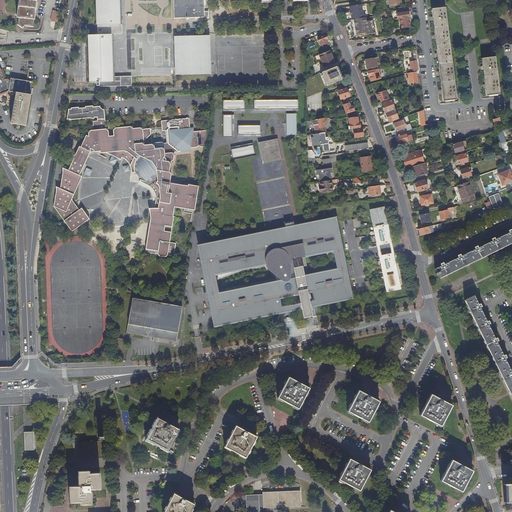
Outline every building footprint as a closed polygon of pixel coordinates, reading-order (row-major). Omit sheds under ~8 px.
[(19,0),(19,6),(17,6),(17,7),(19,7),(18,14),(16,14),(16,15),(16,17),(18,17),(17,25),(21,28),(24,26),(32,27),(34,0),(19,0)] [(95,0),(97,27),(121,26),(120,0),(95,0)] [(272,0),(172,0),(173,19),(186,18),(204,18),(204,11),(203,0),(261,0),(262,2),(272,2),(272,0)] [(362,4),(350,6),(350,10),(350,11),(351,15),(352,17),(363,15),(362,4)] [(456,100),(445,12),(445,7),(431,9),(442,101),(456,100)] [(409,12),(412,11),(411,8),(396,10),(398,20),(400,19),(402,29),(410,27),(409,18),(410,18),(409,12)] [(59,12),(52,10),(50,21),(51,21),(57,22),(59,12)] [(364,18),(352,19),(354,34),(354,37),(366,35),(366,34),(369,34),(370,35),(371,35),(371,34),(372,34),(373,33),(373,35),(375,34),(374,27),(372,27),(371,20),(373,20),(372,17),(364,18)] [(112,34),(97,34),(88,34),(89,82),(97,82),(97,86),(130,86),(130,76),(113,76),(112,34)] [(187,36),(173,37),(174,75),(210,74),(209,35),(187,36)] [(325,35),(316,38),(319,46),(327,43),(326,39),(325,35)] [(329,51),(318,55),(323,68),(334,63),(329,51)] [(495,57),(481,59),(482,66),(483,70),(484,85),(485,89),(486,96),(499,94),(495,57)] [(376,58),(365,59),(366,64),(366,65),(366,69),(377,67),(376,58)] [(335,67),(320,73),(321,75),(320,76),(323,84),(325,83),(326,86),(331,84),(340,80),(335,67)] [(370,78),(371,82),(381,79),(378,69),(368,71),(369,78),(370,78)] [(0,92),(5,91),(15,92),(29,94),(31,83),(10,79),(9,81),(3,80),(0,70),(0,92)] [(416,72),(407,74),(409,84),(418,82),(417,74),(416,72)] [(320,73),(305,79),(305,91),(305,98),(331,87),(331,84),(326,86),(325,83),(323,84),(320,76),(321,75),(320,73)] [(348,97),(346,88),(337,91),(340,100),(348,97)] [(385,90),(376,93),(378,99),(380,98),(381,102),(388,99),(385,90)] [(25,126),(29,94),(15,92),(10,124),(25,126)] [(245,100),(223,101),(223,109),(245,109),(245,100)] [(297,108),(297,100),(253,100),(253,109),(297,108)] [(382,103),(386,113),(395,109),(391,100),(382,103)] [(348,103),(342,105),(346,113),(353,110),(352,106),(349,106),(348,103)] [(105,153),(117,159),(120,160),(121,158),(123,155),(126,157),(125,158),(124,159),(126,160),(127,161),(129,164),(130,166),(131,171),(134,171),(134,173),(135,173),(140,179),(139,182),(144,183),(147,185),(150,187),(152,189),(154,192),(156,198),(157,199),(158,200),(156,205),(155,205),(154,209),(159,209),(160,211),(158,211),(158,219),(158,224),(156,233),(154,238),(155,238),(155,240),(147,239),(145,252),(173,257),(176,244),(169,243),(174,217),(172,216),(174,207),(184,208),(183,214),(194,215),(199,185),(188,183),(187,185),(169,182),(170,175),(169,173),(169,170),(171,169),(170,162),(173,161),(175,153),(183,152),(184,150),(186,150),(190,151),(190,148),(197,147),(198,145),(199,147),(200,147),(201,147),(205,147),(207,130),(193,132),(190,128),(189,118),(161,121),(162,131),(165,131),(167,143),(163,143),(161,142),(155,143),(154,144),(150,145),(147,148),(145,148),(144,141),(145,141),(150,135),(149,128),(142,129),(142,128),(132,129),(113,131),(113,136),(113,139),(108,139),(108,136),(108,131),(105,129),(103,110),(101,110),(100,108),(99,106),(92,107),(92,106),(85,107),(85,108),(78,109),(78,107),(71,108),(71,109),(68,110),(67,120),(69,120),(90,118),(93,119),(94,118),(97,118),(97,121),(92,121),(93,125),(91,125),(91,130),(88,137),(85,145),(86,147),(93,150),(93,152),(99,151),(99,153),(105,153)] [(395,109),(386,113),(389,122),(398,118),(395,109)] [(295,113),(286,114),(286,135),(296,134),(295,113)] [(232,115),(223,115),(223,137),(232,137),(232,115)] [(347,118),(349,129),(360,127),(359,122),(357,122),(356,117),(347,118)] [(325,132),(323,118),(312,120),(314,134),(318,133),(324,132),(325,132)] [(394,123),(396,130),(397,131),(406,128),(405,126),(403,120),(394,123)] [(397,131),(398,133),(412,129),(410,124),(405,126),(406,128),(397,131)] [(261,126),(238,126),(238,135),(261,135),(261,126)] [(361,128),(352,129),(353,137),(362,136),(361,128)] [(318,133),(320,145),(322,144),(323,151),(328,150),(327,139),(325,139),(324,132),(318,133)] [(314,134),(312,134),(313,141),(311,142),(311,146),(320,145),(318,133),(314,134)] [(397,135),(399,144),(408,142),(406,133),(399,135),(397,135)] [(74,159),(85,164),(90,152),(93,152),(93,150),(86,147),(85,145),(88,137),(86,136),(83,142),(80,147),(79,147),(74,159)] [(280,159),(276,140),(259,143),(261,154),(269,152),(271,161),(280,159)] [(345,151),(368,148),(367,142),(344,146),(345,151)] [(456,153),(464,151),(461,142),(452,145),(454,150),(455,150),(456,153)] [(504,154),(505,155),(509,153),(506,143),(501,144),(504,154)] [(255,154),(253,145),(231,150),(233,159),(255,154)] [(411,167),(413,167),(424,163),(421,151),(408,154),(409,155),(403,156),(404,160),(405,165),(410,164),(411,167)] [(468,162),(466,154),(456,157),(458,165),(468,162)] [(369,156),(360,157),(362,171),(371,170),(369,156)] [(74,159),(68,171),(66,174),(65,174),(65,173),(64,174),(63,176),(62,175),(60,189),(62,190),(62,192),(60,195),(56,194),(55,201),(53,207),(59,209),(57,213),(72,232),(89,220),(81,209),(79,210),(75,205),(73,206),(70,202),(72,198),(79,183),(74,180),(75,178),(74,178),(74,176),(76,176),(77,175),(79,176),(85,164),(74,159)] [(413,167),(416,177),(428,174),(425,163),(424,163),(413,167)] [(318,181),(330,180),(329,173),(331,173),(330,168),(315,171),(315,175),(317,175),(318,181)] [(468,168),(460,170),(462,179),(471,176),(468,168)] [(502,186),(511,182),(511,173),(510,168),(497,173),(502,186)] [(415,183),(415,184),(418,192),(428,189),(425,180),(415,183)] [(330,181),(318,183),(319,187),(317,187),(318,193),(327,191),(327,190),(331,189),(330,181)] [(471,199),(466,184),(455,187),(460,203),(471,199)] [(378,186),(368,187),(369,195),(380,194),(378,186)] [(433,203),(432,194),(420,197),(422,206),(433,203)] [(489,197),(492,208),(502,204),(498,194),(489,197)] [(151,219),(147,239),(155,240),(155,238),(154,238),(156,233),(158,224),(158,219),(158,211),(160,211),(159,209),(154,209),(148,209),(150,214),(151,219)] [(378,210),(372,211),(372,215),(371,215),(373,224),(387,222),(385,212),(379,214),(378,210)] [(448,210),(444,211),(439,212),(440,216),(441,220),(445,218),(447,218),(449,218),(448,212),(448,210)] [(419,215),(421,224),(431,222),(429,213),(419,215)] [(359,218),(351,219),(353,229),(361,227),(359,218)] [(218,278),(235,271),(267,264),(272,263),(275,276),(276,280),(261,283),(261,287),(259,287),(258,286),(257,285),(256,285),(254,285),(253,285),(252,285),(251,286),(249,287),(248,289),(248,291),(248,292),(248,294),(249,296),(246,296),(245,287),(209,294),(214,321),(281,308),(279,299),(298,295),(303,316),(303,318),(312,317),(307,294),(312,293),(313,301),(349,294),(347,283),(342,283),(341,279),(346,278),(344,267),(308,274),(305,257),(340,250),(338,239),(333,239),(332,235),(337,234),(335,223),(295,231),(293,220),(283,222),(287,240),(268,244),(267,236),(200,250),(205,277),(217,275),(218,278)] [(384,241),(390,240),(388,226),(381,228),(381,225),(374,226),(377,243),(378,242),(379,245),(385,244),(384,241)] [(419,236),(420,236),(430,233),(429,227),(428,227),(421,229),(418,229),(419,234),(418,234),(419,236)] [(511,242),(511,231),(511,232),(511,230),(508,231),(509,233),(495,240),(494,238),(491,239),(492,241),(478,248),(477,246),(474,248),(475,250),(460,257),(460,255),(456,256),(458,258),(443,265),(442,263),(440,265),(440,267),(435,269),(439,279),(468,265),(489,254),(511,243),(511,242)] [(363,236),(355,237),(357,247),(365,245),(363,236)] [(394,256),(390,240),(384,241),(385,244),(379,245),(378,242),(377,243),(380,258),(381,258),(381,255),(387,254),(387,257),(394,256)] [(396,269),(394,256),(387,257),(387,254),(381,255),(381,258),(380,258),(383,271),(386,271),(392,270),(396,269)] [(370,270),(368,261),(360,263),(362,272),(370,270)] [(391,274),(384,275),(386,286),(390,286),(390,289),(396,288),(395,285),(399,284),(397,274),(391,275),(391,274)] [(372,280),(364,281),(366,291),(374,289),(372,280)] [(511,374),(474,296),(464,301),(511,398),(511,374)] [(127,332),(130,333),(177,342),(183,307),(133,298),(127,332)] [(277,398),(298,409),(309,388),(293,381),(288,378),(277,398)] [(379,402),(358,391),(347,412),(368,422),(379,402)] [(451,406),(431,395),(420,415),(441,426),(451,406)] [(167,450),(178,430),(161,420),(158,419),(146,439),(167,450)] [(224,447),(245,458),(256,437),(235,427),(224,447)] [(24,432),(25,451),(35,450),(34,432),(24,432)] [(82,450),(83,457),(103,456),(103,442),(102,442),(102,440),(98,440),(98,442),(78,443),(78,450),(82,450)] [(353,461),(349,459),(338,480),(359,491),(369,470),(353,461)] [(472,471),(451,460),(441,481),(461,492),(472,471)] [(89,492),(89,490),(91,490),(100,490),(99,473),(89,473),(89,471),(77,471),(77,485),(79,485),(79,486),(69,486),(69,503),(80,503),(80,505),(91,505),(91,492),(89,492)] [(511,483),(503,484),(503,502),(511,501),(511,483)] [(262,495),(262,507),(262,508),(287,507),(300,507),(300,491),(262,493),(262,495)] [(176,496),(173,494),(163,511),(189,511),(193,504),(176,496)] [(259,507),(262,507),(262,495),(241,495),(241,507),(247,507),(247,511),(260,511),(259,507)]
